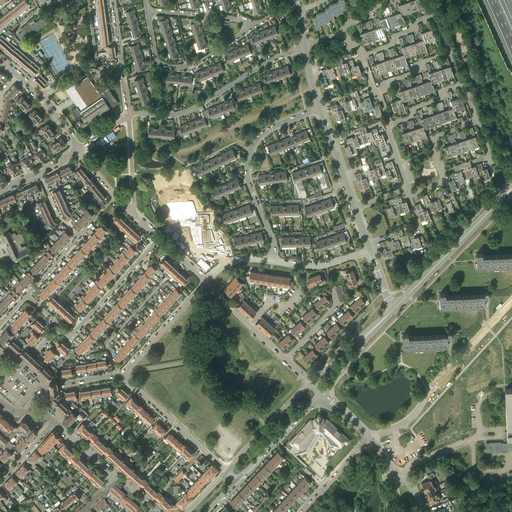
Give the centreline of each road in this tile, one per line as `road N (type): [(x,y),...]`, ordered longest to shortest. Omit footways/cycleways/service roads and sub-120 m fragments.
road 1 (residential): [(370,439),(403,423),(511,302)]
road 2 (residential): [(319,107),(270,128),(249,153),(246,175),(272,260)]
road 3 (residential): [(128,111),(192,108),(305,46)]
road 4 (tertiary): [(393,309),(511,187)]
road 5 (residential): [(403,478),(410,463),(479,438),(477,406),(496,386),(511,385)]
road 6 (residential): [(147,10),(154,55),(174,66),(203,59),(251,26)]
road 7 (residential): [(59,326),(72,333),(158,238)]
road 8 (residential): [(122,374),(226,471)]
road 9 (residential): [(478,121),(434,136),(444,180),(409,195)]
road 10 (residential): [(361,54),(393,43),(432,14),(449,52)]
road 11 (residential): [(389,123),(461,83),(478,121)]
road 12 (residential): [(203,281),(122,374)]
road 13 (tertiary): [(236,480),(321,391)]
road 14 (tertiary): [(310,382),(226,471)]
